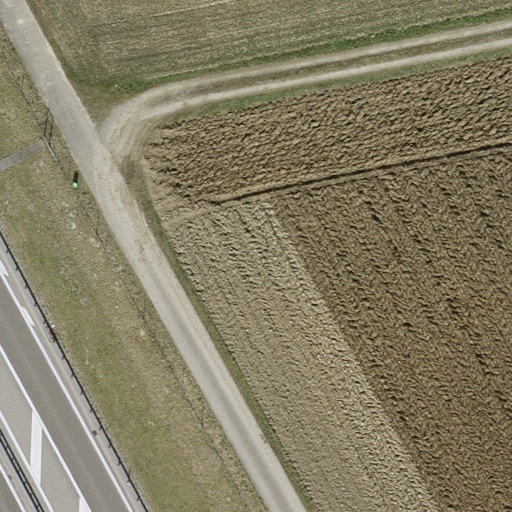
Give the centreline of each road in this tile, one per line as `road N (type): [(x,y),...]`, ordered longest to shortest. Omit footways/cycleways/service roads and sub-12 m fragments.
road 1 (track): [(292,511),(13,0)]
road 2 (track): [(511,31),(79,124)]
road 3 (trunk): [(112,511),(0,302)]
